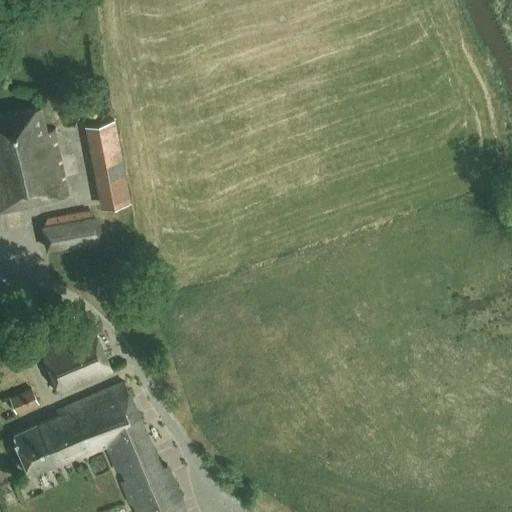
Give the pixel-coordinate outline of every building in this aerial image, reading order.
[(0,206),(66,192),(51,130),(45,131),(39,106),(0,115),(0,206)] [(113,118),(90,123),(106,206),(129,201),(113,118)] [(48,218),(43,224),(48,247),(55,252),(92,245),(98,238),(94,215),(87,211),(48,218)] [(41,345),(61,392),(110,371),(90,324),(41,345)] [(68,405),(86,453),(107,445),(130,502),(133,501),(137,511),(185,511),(165,464),(159,467),(123,383),(68,405)] [(30,388),(10,397),(16,411),(36,402),(30,388)] [(86,453),(68,405),(63,407),(65,412),(13,432),(28,472),(75,454),(76,457),(86,453)]
